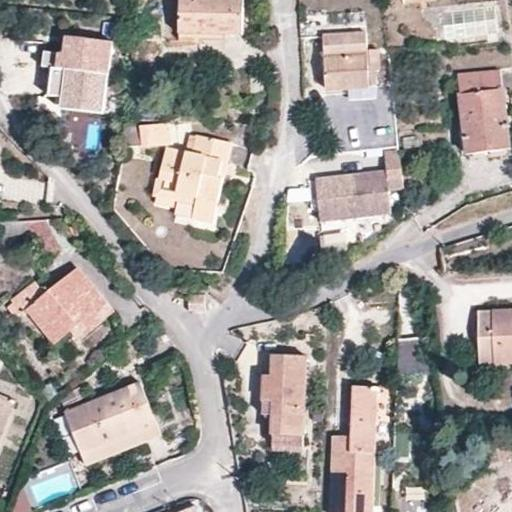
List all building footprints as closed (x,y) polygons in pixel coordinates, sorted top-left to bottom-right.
[(243,0),(180,0),(180,49),(202,49),(202,37),(242,38),(243,0)] [(327,90),(349,88),(377,87),(376,71),(380,71),(378,50),(366,51),(365,33),(324,36),(327,90)] [(54,75),(110,81),(114,49),(68,43),(66,58),(47,56),(44,73),(54,75)] [(499,70),(458,75),(467,153),(508,149),(499,70)] [(106,109),(110,81),(54,75),(50,102),(64,104),(106,109)] [(378,99),(377,87),(349,88),(350,101),(378,99)] [(105,121),(106,109),(64,104),(62,116),(105,121)] [(171,123),(139,125),(141,145),(141,147),(173,145),(171,123)] [(141,145),(139,125),(126,126),(124,145),(141,145)] [(165,152),(159,182),(178,186),(176,197),(200,203),(218,207),(230,155),(232,146),(198,138),(193,158),(165,152)] [(386,170),(315,177),(319,222),(390,216),(387,190),(402,189),(399,148),(384,149),(385,161),(386,170)] [(198,209),(200,203),(176,197),(178,186),(159,182),(155,200),(198,209)] [(45,220),(25,221),(46,258),(62,249),(45,220)] [(347,237),(324,239),(325,251),(347,249),(347,237)] [(106,301),(78,270),(47,296),(35,282),(13,301),(25,316),(30,312),(50,338),(65,325),(70,332),(106,301)] [(189,297),(190,312),(194,312),(207,311),(206,295),(189,297)] [(115,312),(106,301),(70,332),(80,342),(115,312)] [(511,311),(482,313),(483,363),(511,362),(511,311)] [(56,344),(70,332),(65,325),(50,338),(56,344)] [(421,337),(398,338),(399,372),(422,371),(421,337)] [(274,436),(275,436),(305,437),(306,437),(309,357),(275,356),(275,365),(275,376),(267,376),(266,402),(275,402),(275,416),(274,436)] [(161,436),(140,384),(67,413),(83,454),(140,433),(144,442),(153,439),(161,436)] [(336,437),(335,479),(340,479),(338,511),(374,511),(378,388),(354,387),(353,437),(336,437)] [(0,438),(15,401),(0,395),(0,438)] [(275,402),(266,402),(264,415),(275,416),(275,402)] [(325,408),(316,408),(316,422),(325,422),(325,408)] [(87,464),(144,442),(140,433),(83,454),(87,464)] [(304,447),(305,437),(275,436),(275,446),(304,447)] [(23,511),(31,509),(23,490),(13,511),(23,511)]
